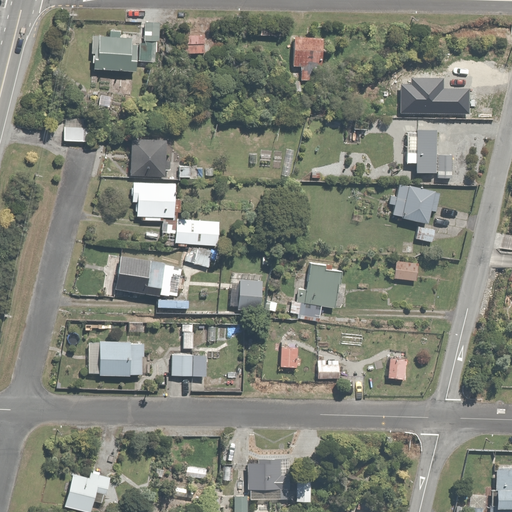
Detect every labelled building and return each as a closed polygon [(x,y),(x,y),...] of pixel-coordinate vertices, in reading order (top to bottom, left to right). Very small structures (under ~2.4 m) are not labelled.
[(162,22),(147,21),(145,52),(161,53),(162,22)] [(141,41),(134,40),(134,35),(112,32),(111,38),(94,36),(92,55),(95,56),(93,70),(137,75),(141,41)] [(325,37),(295,37),(295,68),(303,68),(303,82),(315,82),(315,69),(325,69),(325,37)] [(93,119),(65,117),(64,142),(91,144),(93,119)] [(417,132),(408,132),(408,156),(416,156),(416,173),(436,173),(437,131),(417,130),(417,132)] [(168,140),(132,139),(131,176),(167,177),(168,140)] [(454,156),(439,156),(439,178),(453,178),(454,156)] [(196,167),(181,165),(180,178),(194,180),(196,167)] [(145,219),(145,222),(163,222),(163,218),(180,218),(181,184),(135,182),(134,202),(139,202),(138,218),(145,219)] [(435,190),(401,183),(397,198),(391,196),(389,205),(395,207),(393,216),(429,224),(432,211),(438,212),(442,195),(435,193),(435,190)] [(178,243),(222,246),(223,222),(179,220),(178,243)] [(437,228),(419,223),(415,238),(434,243),(437,228)] [(165,263),(121,258),(117,291),(147,294),(148,290),(162,292),(165,263)] [(299,288),(297,301),(293,301),(291,314),(323,318),(325,308),(336,310),(339,285),(342,286),(344,270),(327,268),(327,261),(311,259),(307,289),(299,288)] [(415,260),(397,259),(395,278),(417,280),(417,276),(420,276),(421,269),(415,268),(415,260)] [(263,280),(241,279),(240,312),(262,313),(263,280)] [(195,331),(183,331),(183,348),(195,348),(195,331)] [(403,338),(372,338),(372,357),(363,357),(363,373),(408,374),(408,351),(402,351),(403,338)] [(91,341),(91,376),(144,377),(144,342),(91,341)] [(207,354),(173,352),(172,375),(206,377),(207,354)] [(341,357),(317,358),(318,379),(341,378),(341,357)] [(262,462),(252,462),(252,498),(292,498),(292,457),(262,457),(262,462)] [(208,468),(189,465),(187,476),(206,478),(208,468)] [(492,503),(491,511),(511,511),(511,467),(498,467),(498,503),(492,503)] [(91,477),(76,472),(66,506),(88,511),(93,511),(97,498),(107,501),(114,475),(94,469),(91,477)] [(316,480),(300,480),(300,501),(315,501),(316,480)] [(250,511),(251,495),(236,495),(235,511),(250,511)]
